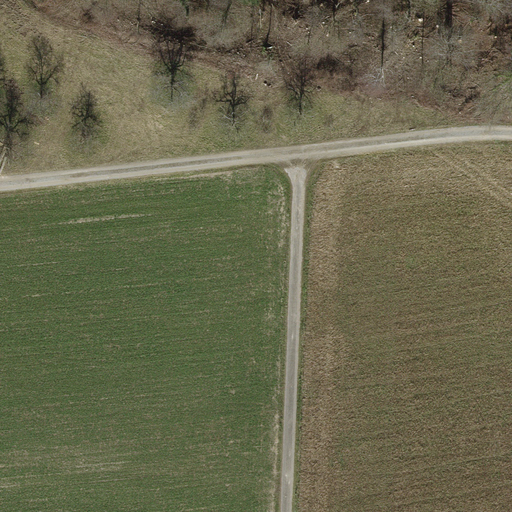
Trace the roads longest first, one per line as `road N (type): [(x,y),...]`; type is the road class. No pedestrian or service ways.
road 1 (track): [(0,188),(511,139)]
road 2 (track): [(299,157),(286,511)]
